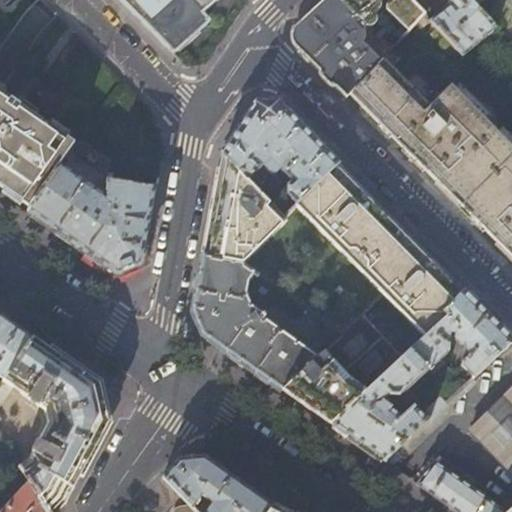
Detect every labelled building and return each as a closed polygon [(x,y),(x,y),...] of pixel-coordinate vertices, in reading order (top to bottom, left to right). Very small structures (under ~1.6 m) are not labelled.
[(118,0),(165,47),(217,0),(118,0)] [(362,45),(362,27),(339,0),(323,0),(318,5),(294,27),(294,47),(344,97),(347,95),(383,56),(379,52),(374,57),(362,45)] [(408,0),(339,0),(362,27),(364,28),(366,27),(368,28),(370,28),(372,28),(373,27),(374,26),(376,24),(376,22),(376,20),(375,18),(375,17),(372,15),(379,7),(379,2),(381,0),(387,0),(389,2),(385,7),(385,11),(402,27),(395,35),(400,39),(422,15),(408,0)] [(423,16),(429,10),(420,0),(447,0),(450,2),(429,22),(463,55),(482,37),(491,46),(503,36),(486,18),(469,0),(408,0),(422,15),(423,16)] [(469,0),(486,18),(505,0),(469,0)] [(511,0),(505,0),(486,18),(503,36),(510,43),(511,40),(511,0)] [(511,146),(451,84),(431,104),(383,56),(347,95),(362,109),(389,137),(473,220),(511,258),(511,146)] [(61,164),(73,146),(0,95),(0,186),(6,190),(31,208),(61,164)] [(240,127),(222,154),(281,217),(335,166),(339,163),(310,134),(279,103),(255,105),(240,127)] [(335,166),(281,217),(222,154),(210,215),(203,257),(242,264),(341,335),(363,315),(383,296),(423,338),(445,316),(442,312),(461,293),(437,268),(409,240),(366,197),(335,166)] [(108,169),(103,195),(61,164),(31,208),(28,212),(68,240),(117,275),(140,265),(146,233),(155,188),(114,181),(115,171),(108,169)] [(283,391),(321,355),(252,307),(248,297),(248,294),(266,305),(270,299),(333,343),(341,335),(242,264),(203,257),(193,311),(202,335),(243,363),(283,391)] [(413,409),(403,418),(385,404),(391,398),(401,398),(448,353),(449,345),(447,343),(451,339),(450,335),(455,335),(455,340),(460,345),(464,345),(466,344),(467,358),(462,363),(462,367),(472,377),(511,341),(511,337),(489,315),(464,290),(461,293),(442,312),(445,316),(423,338),(402,357),(366,391),(331,425),(356,442),(384,462),(445,404),(441,399),(424,416),(417,409),(413,409)] [(0,375),(4,379),(33,338),(8,320),(0,314),(0,375)] [(402,357),(363,315),(341,335),(333,343),(324,351),(321,355),(283,391),(309,409),(331,425),(366,391),(402,357)] [(77,368),(33,338),(4,379),(0,384),(0,400),(10,386),(27,398),(25,401),(35,408),(37,405),(43,409),(46,423),(37,439),(34,437),(28,450),(31,451),(27,460),(19,466),(29,482),(49,511),(56,511),(65,504),(88,461),(108,423),(99,384),(77,368)] [(473,386),(468,381),(445,404),(384,462),(390,466),(398,460),(396,459),(400,455),(403,458),(455,410),(456,403),(473,386)] [(511,389),(470,432),(511,478),(511,389)] [(267,511),(272,505),(237,480),(204,457),(178,460),(171,468),(163,477),(191,507),(195,511),(267,511)] [(455,511),(505,511),(434,461),(418,482),(416,484),(450,508),(455,511)] [(49,511),(29,482),(1,511),(49,511)]
